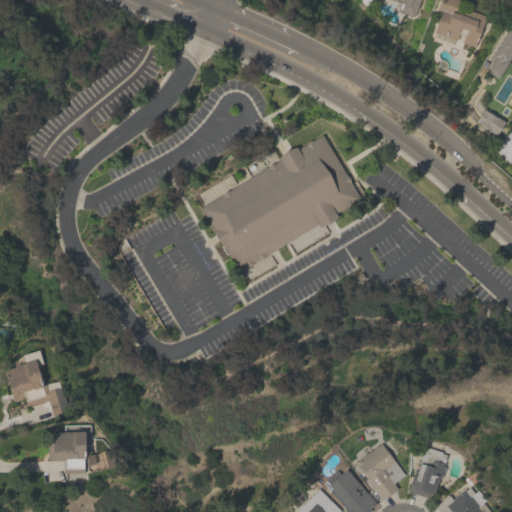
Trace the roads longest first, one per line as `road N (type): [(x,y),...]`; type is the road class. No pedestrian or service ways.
road 1 (residential): [(203,26),(337,97),(440,168),(511,235)]
road 2 (residential): [(511,205),(397,101),(212,7)]
